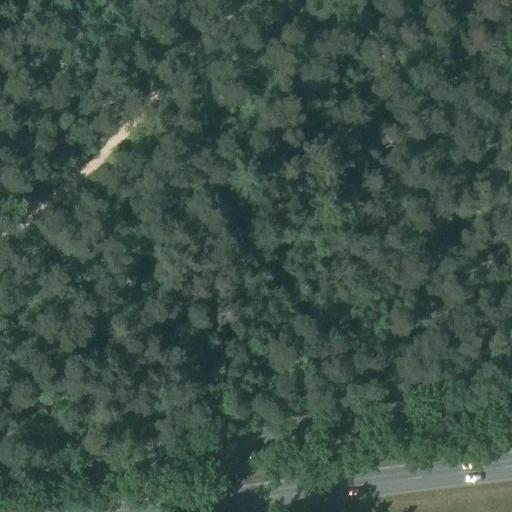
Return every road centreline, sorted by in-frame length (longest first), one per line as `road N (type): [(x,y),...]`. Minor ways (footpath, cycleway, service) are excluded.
road 1 (unclassified): [(511,395),(224,447),(0,469)]
road 2 (primary): [(511,467),(161,511)]
